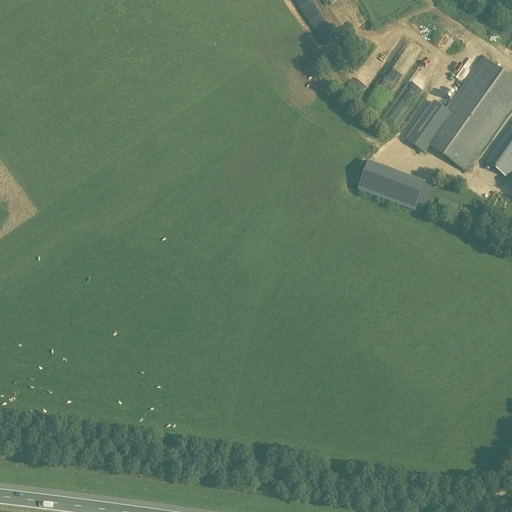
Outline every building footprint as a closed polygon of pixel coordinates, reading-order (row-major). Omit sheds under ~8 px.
[(474,0),(477,4),(482,7),(488,9),(496,9),(502,7),(509,0),(474,0)] [(511,107),(511,79),(483,59),(424,143),(465,173),(511,107)] [(381,88),(389,93),(398,77),(390,73),(381,88)] [(510,177),(511,174),(511,120),(485,160),(510,177)] [(420,197),(411,194),(405,209),(415,213),(420,197)]
